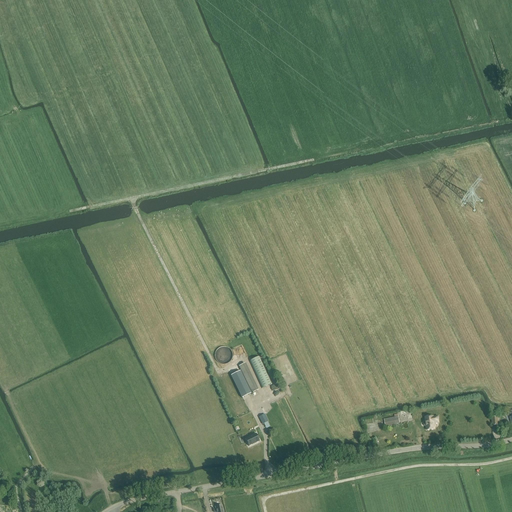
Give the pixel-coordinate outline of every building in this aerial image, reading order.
[(233,355),(233,354),(233,352),(232,350),(231,349),(230,348),(228,347),(226,347),(225,347),(223,347),(222,347),(221,348),(219,349),(218,350),(217,352),(217,353),(217,355),(217,357),(217,358),(218,359),(219,361),(220,362),(222,363),(224,363),(226,363),(228,363),(229,362),(231,361),(232,360),(232,358),(233,357),(233,355)] [(263,388),(273,383),(260,357),(250,361),(263,388)] [(252,393),(259,390),(245,363),(239,366),(252,393)] [(240,371),(231,376),(242,398),(251,394),(240,371)] [(265,414),(259,417),(263,425),(268,422),(265,414)] [(398,417),(385,420),(386,428),(400,425),(398,417)] [(426,422),(424,422),(424,426),(426,426),(427,430),(435,430),(434,424),(438,423),(438,417),(433,417),(425,418),(426,422)] [(256,434),(245,439),(249,446),(260,441),(256,434)]
